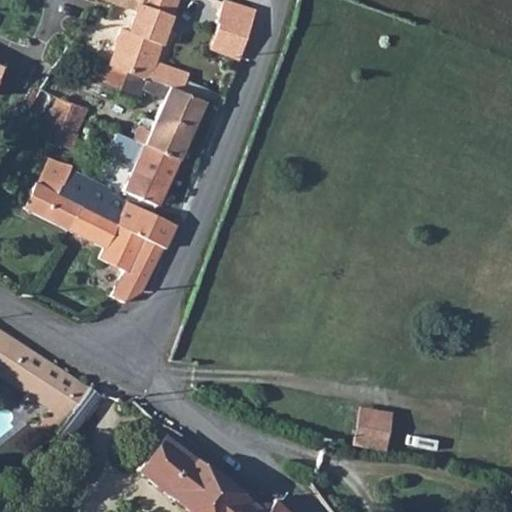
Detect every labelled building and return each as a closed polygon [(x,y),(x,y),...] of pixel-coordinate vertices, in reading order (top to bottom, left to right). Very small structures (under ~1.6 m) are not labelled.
[(114,0),(113,5),(109,22),(122,30),(110,65),(108,69),(157,87),(169,91),(181,95),(188,76),(153,65),(176,0),(114,0)] [(254,11),(221,1),(213,24),(217,27),(208,50),(238,61),(254,11)] [(99,65),(94,75),(104,79),(108,69),(99,65)] [(108,69),(104,79),(102,90),(146,108),(157,87),(108,69)] [(169,91),(141,147),(174,162),(186,137),(202,104),(181,95),(169,91)] [(70,92),(65,101),(85,110),(90,101),(70,92)] [(59,100),(48,122),(75,134),(85,110),(65,101),(59,100)] [(75,134),(48,122),(44,125),(35,145),(65,156),(70,145),(75,134)] [(174,162),(141,147),(125,140),(115,136),(106,155),(131,167),(120,191),(153,206),(174,162)] [(69,167),(47,159),(21,210),(66,233),(91,182),(68,170),(69,167)] [(91,182),(66,233),(102,251),(98,263),(119,272),(105,296),(121,307),(139,296),(161,249),(114,225),(115,222),(123,203),(108,192),(91,182)] [(115,222),(114,225),(161,249),(166,242),(173,225),(123,203),(115,222)] [(0,335),(0,375),(50,408),(56,401),(69,410),(83,391),(5,338),(0,335)] [(39,426),(49,433),(69,410),(56,401),(50,408),(45,414),(46,417),(39,426)] [(389,413),(357,408),(353,436),(386,440),(389,413)] [(235,477),(199,452),(193,462),(157,435),(132,468),(187,511),(280,511),(270,503),(266,510),(259,507),(251,510),(226,489),(235,477)] [(386,440),(353,436),(352,447),(384,451),(386,440)]
